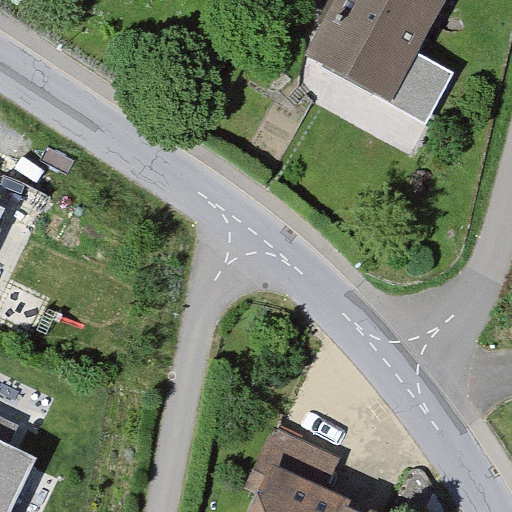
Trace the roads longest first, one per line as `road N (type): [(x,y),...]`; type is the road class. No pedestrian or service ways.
road 1 (residential): [(256,239),(0,58)]
road 2 (residential): [(256,239),(207,323),(168,511)]
road 3 (residential): [(405,394),(494,255),(511,192)]
road 4 (residential): [(405,394),(314,287),(256,239)]
road 5 (residential): [(488,511),(405,394)]
